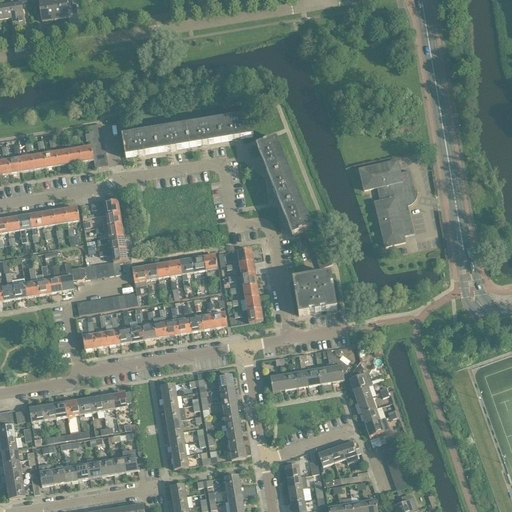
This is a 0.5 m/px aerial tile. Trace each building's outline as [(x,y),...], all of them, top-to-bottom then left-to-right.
[(41,9),(43,22),(56,20),(52,0),(40,0),(39,0),(33,0),(35,10),(41,9)] [(69,18),(67,5),(73,4),(71,0),(52,0),(56,20),(69,18)] [(25,25),(22,4),(3,7),(5,20),(13,19),(14,27),(25,25)] [(252,126),(250,116),(250,117),(123,138),(123,137),(125,153),(125,155),(126,158),(127,158),(127,157),(140,155),(144,154),(167,150),(179,149),(200,145),(212,143),(235,140),(239,139),(253,137),(253,138),(254,138),(252,126)] [(101,125),(89,127),(90,133),(102,131),(101,125)] [(91,139),(103,137),(102,131),(90,133),(90,135),(91,139)] [(92,145),(104,143),(103,137),(91,139),(91,141),(92,145)] [(293,237),(305,232),(312,229),(276,139),(257,146),(262,158),(286,217),(286,218),(293,237)] [(104,143),(92,145),(92,147),(92,151),(105,149),(104,143)] [(80,149),(82,163),(94,161),(93,157),(92,151),(92,147),(80,149)] [(68,151),(70,165),(82,163),(80,149),(68,151)] [(105,149),(92,151),(93,157),(106,155),(105,149)] [(56,153),(59,167),(70,165),(68,151),(56,153)] [(44,155),(47,169),(59,167),(56,153),(44,155)] [(33,157),(35,171),(47,169),(44,155),(33,157)] [(93,157),(94,161),(94,163),(107,161),(106,155),(93,157)] [(21,159),(23,173),(35,171),(33,157),(21,159)] [(9,161),(11,175),(23,173),(21,159),(9,161)] [(0,176),(11,175),(9,161),(0,162),(0,176)] [(95,169),(108,167),(107,161),(94,163),(95,169)] [(410,204),(412,203),(413,201),(415,197),(415,195),(415,193),(410,172),(400,174),(397,162),(360,170),(364,191),(377,188),(380,202),(375,203),(386,248),(405,243),(404,237),(415,235),(408,205),(410,204)] [(118,201),(105,203),(107,216),(120,213),(118,201)] [(80,222),(78,208),(66,210),(68,224),(80,222)] [(54,212),(56,226),(68,224),(66,210),(54,212)] [(42,214),(44,228),(56,226),(54,212),(42,214)] [(109,227),(122,225),(120,213),(107,216),(109,227)] [(40,243),(37,229),(44,228),(42,214),(30,216),(32,230),(35,243),(40,243)] [(26,231),(32,230),(30,216),(18,218),(21,232),(23,244),(28,244),(26,231)] [(6,220),(9,234),(21,232),(18,218),(6,220)] [(0,235),(9,234),(6,220),(0,221),(0,235)] [(111,239),(124,237),(122,225),(109,227),(111,239)] [(317,227),(312,229),(305,232),(307,237),(319,232),(317,227)] [(75,236),(74,229),(69,230),(71,246),(79,245),(77,236),(75,236)] [(310,243),(322,238),(319,232),(307,237),(310,243)] [(98,241),(98,245),(111,243),(112,251),(126,249),(124,237),(111,239),(98,241)] [(312,248),(324,243),(322,238),(310,243),(312,248)] [(324,243),(312,248),(314,254),(326,249),(324,243)] [(100,253),(100,257),(108,256),(108,257),(113,256),(114,263),(120,263),(128,261),(126,249),(112,251),(100,253)] [(326,249),(314,254),(316,259),(328,254),(326,249)] [(252,250),(238,252),(240,264),(254,262),(252,250)] [(328,254),(316,259),(318,265),(331,260),(328,254)] [(218,270),(216,256),(204,258),(206,272),(218,270)] [(192,260),(194,274),(206,272),(204,258),(192,260)] [(184,288),(188,288),(187,275),(194,274),(192,260),(180,262),(182,276),(184,288)] [(321,270),(333,265),(331,260),(318,265),(321,270)] [(169,264),(171,278),(182,276),(180,262),(169,264)] [(242,276),(255,274),(254,262),(240,264),(242,276)] [(120,263),(114,263),(114,264),(116,277),(122,276),(120,263)] [(67,278),(61,279),(63,292),(75,290),(74,283),(72,271),(71,264),(65,265),(67,278)] [(108,265),(110,278),(116,277),(114,264),(108,265)] [(157,266),(159,280),(171,278),(169,264),(157,266)] [(102,266),(104,279),(110,278),(108,265),(102,266)] [(55,280),(49,281),(52,294),(63,292),(61,279),(59,266),(53,267),(55,280)] [(96,267),(98,280),(104,279),(102,266),(96,267)] [(145,268),(147,282),(159,280),(157,266),(145,268)] [(98,280),(96,267),(90,268),(92,281),(98,280)] [(45,281),(38,283),(40,296),(52,294),(49,281),(47,268),(43,269),(45,281)] [(92,281),(90,268),(84,269),(86,282),(92,281)] [(147,289),(146,282),(147,282),(145,268),(133,270),(137,294),(131,295),(133,308),(139,307),(137,296),(142,296),(141,290),(147,289)] [(31,278),(32,283),(25,285),(28,298),(40,296),(38,283),(35,269),(31,270),(32,278),(31,278)] [(72,271),(74,283),(86,282),(84,269),(72,271)] [(15,300),(12,282),(11,274),(6,275),(7,287),(1,289),(4,302),(15,300)] [(244,288),(257,286),(255,274),(242,276),(244,288)] [(310,314),(310,312),(315,311),(315,314),(316,313),(318,313),(320,313),(321,313),(321,310),(326,309),(326,312),(337,310),(334,290),(331,291),(331,285),(333,285),(331,274),(323,275),(293,280),(295,291),(297,291),(298,296),(296,296),(299,316),(310,314)] [(28,298),(25,285),(25,280),(12,282),(15,300),(28,298)] [(257,286),(244,288),(246,300),(259,298),(257,286)] [(125,296),(127,309),(133,308),(131,295),(125,296)] [(119,297),(121,310),(127,309),(125,296),(119,297)] [(113,298),(115,311),(121,310),(119,297),(113,298)] [(107,299),(109,312),(115,311),(113,298),(107,299)] [(259,298),(246,300),(248,312),(261,310),(259,298)] [(101,300),(103,313),(109,312),(107,299),(101,300)] [(83,303),(85,316),(91,315),(89,302),(83,303)] [(216,329),(214,316),(213,310),(207,311),(208,316),(202,318),(204,331),(216,329)] [(250,324),(263,322),(261,310),(248,312),(250,324)] [(228,328),(226,314),(214,316),(216,329),(228,328)] [(137,322),(136,322),(137,328),(131,329),(133,343),(145,341),(143,327),(141,315),(136,315),(137,322)] [(125,324),(126,330),(119,331),(121,345),(133,343),(131,329),(129,317),(124,317),(126,324),(125,324)] [(204,331),(202,318),(190,319),(192,333),(204,331)] [(117,319),(113,319),(115,332),(107,333),(110,347),(121,345),(119,331),(117,319)] [(192,333),(190,319),(178,321),(180,335),(192,333)] [(180,335),(178,321),(166,323),(169,337),(180,335)] [(93,323),(89,323),(90,330),(89,330),(90,336),(83,337),(85,351),(97,349),(95,335),(93,323)] [(169,337),(166,323),(155,325),(157,339),(169,337)] [(157,339),(155,325),(143,327),(145,341),(157,339)] [(110,347),(107,333),(95,335),(97,349),(110,347)] [(345,381),(343,375),(350,365),(332,351),(328,352),(329,358),(330,368),(333,383),(345,381)] [(319,370),(321,385),(333,383),(330,368),(319,370)] [(306,372),(309,388),(321,385),(319,370),(306,372)] [(295,374),(297,389),(309,388),(306,372),(295,374)] [(282,376),(285,392),(297,389),(295,374),(282,376)] [(368,374),(350,381),(354,392),(368,387),(373,385),(370,375),(368,374)] [(232,376),(218,378),(220,390),(234,388),(232,376)] [(271,378),(273,394),(285,392),(282,376),(271,378)] [(175,385),(161,387),(163,399),(177,397),(175,385)] [(368,387),(354,392),(358,403),(372,398),(368,387)] [(222,402),(236,400),(234,388),(220,390),(222,402)] [(128,408),(126,393),(113,395),(116,410),(128,408)] [(116,410),(113,395),(101,397),(103,412),(116,410)] [(211,405),(220,404),(219,395),(210,396),(211,405)] [(103,412),(101,397),(89,399),(91,414),(103,412)] [(165,411),(179,409),(177,397),(163,399),(165,411)] [(362,415),(376,410),(372,398),(358,403),(362,415)] [(91,414),(89,399),(77,401),(80,416),(91,414)] [(224,414),(238,412),(236,400),(222,402),(224,414)] [(80,416),(77,401),(66,403),(68,418),(80,416)] [(68,418),(66,403),(53,405),(55,420),(68,418)] [(55,420),(53,405),(41,407),(43,422),(55,420)] [(30,409),(32,424),(43,422),(41,407),(30,409)] [(167,423),(181,421),(179,409),(165,411),(167,423)] [(376,410),(362,415),(366,426),(380,421),(376,410)] [(238,412),(224,414),(226,426),(240,423),(238,412)] [(11,426),(9,413),(3,414),(5,427),(11,426)] [(26,424),(26,423),(25,423),(24,413),(16,414),(18,425),(26,424)] [(181,421),(167,423),(169,435),(183,433),(181,421)] [(370,438),(384,433),(380,421),(366,426),(370,438)] [(240,423),(226,426),(228,438),(242,435),(240,423)] [(0,428),(0,439),(16,437),(14,426),(11,426),(5,427),(0,428)] [(120,433),(119,427),(106,429),(107,435),(120,433)] [(183,433),(169,435),(171,447),(185,445),(183,433)] [(242,435),(228,438),(230,449),(244,447),(242,435)] [(16,437),(0,439),(0,442),(1,451),(18,448),(16,437)] [(355,450),(353,443),(341,448),(345,460),(347,465),(359,461),(357,456),(355,450)] [(393,443),(382,448),(384,453),(395,449),(393,443)] [(185,445),(171,447),(173,459),(187,456),(185,445)] [(232,462),(246,459),(244,447),(230,449),(232,462)] [(18,448),(1,451),(3,463),(20,460),(18,448)] [(345,460),(341,448),(329,452),(334,464),(345,460)] [(395,449),(384,453),(386,459),(397,454),(395,449)] [(123,452),(124,459),(127,474),(138,472),(135,450),(123,452)] [(318,455),(323,468),(334,464),(329,452),(318,455)] [(397,454),(386,459),(388,464),(399,460),(397,454)] [(175,471),(189,469),(187,456),(173,459),(175,471)] [(111,461),(114,476),(127,474),(124,459),(111,461)] [(20,460),(3,463),(5,475),(22,473),(20,460)] [(87,460),(87,465),(90,480),(102,478),(99,463),(93,464),(92,460),(87,460)] [(399,460),(388,464),(390,470),(401,465),(399,460)] [(99,463),(102,478),(114,476),(111,461),(99,463)] [(312,476),(320,475),(318,463),(310,464),(312,476)] [(39,467),(43,488),(53,486),(51,471),(50,465),(39,467)] [(76,467),(78,482),(90,480),(87,465),(76,467)] [(401,465),(390,470),(392,475),(403,471),(401,465)] [(299,466),(285,468),(287,480),(301,478),(299,466)] [(63,469),(65,484),(78,482),(76,467),(63,469)] [(51,471),(53,486),(65,484),(63,469),(51,471)] [(403,471),(392,475),(393,481),(405,476),(403,471)] [(22,473),(5,475),(7,487),(24,484),(22,473)] [(359,482),(370,481),(368,473),(358,474),(358,477),(352,478),(353,483),(359,482)] [(239,476),(225,478),(227,491),(241,488),(239,476)] [(405,476),(393,481),(395,486),(407,482),(405,476)] [(301,478),(287,480),(289,493),(303,490),(301,478)] [(35,497),(41,496),(39,482),(32,483),(35,497)] [(397,492),(409,487),(407,482),(395,486),(397,492)] [(10,501),(26,498),(24,484),(7,487),(10,501)] [(185,485),(171,488),(173,500),(187,498),(185,485)] [(317,500),(324,499),(322,487),(315,488),(317,500)] [(229,503),(243,500),(241,488),(227,491),(229,503)] [(303,490),(289,493),(291,505),(305,502),(303,490)] [(395,502),(391,493),(384,495),(388,505),(395,502)] [(404,504),(394,507),(395,511),(417,511),(419,511),(414,497),(410,495),(402,498),(404,504)] [(175,511),(189,509),(187,498),(173,500),(175,511)] [(340,501),(341,507),(341,511),(353,511),(351,499),(340,501)] [(351,499),(353,511),(366,511),(365,503),(359,504),(359,501),(357,500),(355,499),(353,499),(351,499)] [(244,511),(243,500),(229,503),(230,511),(244,511)] [(378,511),(376,501),(365,503),(366,511),(378,511)] [(306,511),(305,502),(291,505),(292,511),(306,511)]
